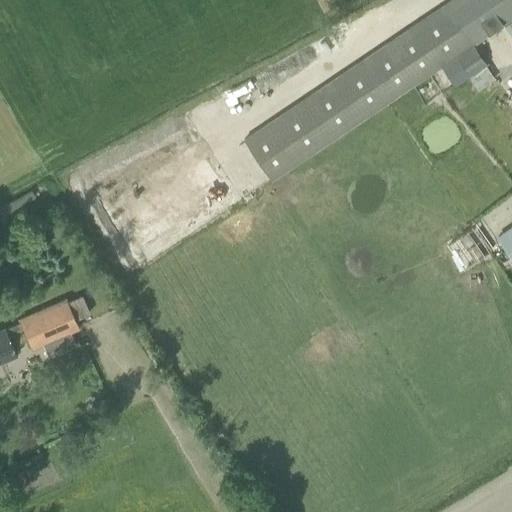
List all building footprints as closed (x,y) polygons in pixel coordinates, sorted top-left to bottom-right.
[(511,0),(449,0),(244,139),(270,178),(438,64),(453,85),(469,75),(478,68),(486,63),(472,43),(501,23),(510,17),(511,16),(511,0)] [(511,19),(510,17),(501,23),(511,37),(511,19)] [(478,68),(469,75),(478,88),(487,82),(478,68)] [(511,226),(498,236),(511,255),(511,226)] [(79,327),(76,320),(67,301),(66,297),(17,318),(19,321),(0,328),(0,362),(17,355),(13,346),(28,340),(31,348),(42,343),(70,331),(79,327)]
